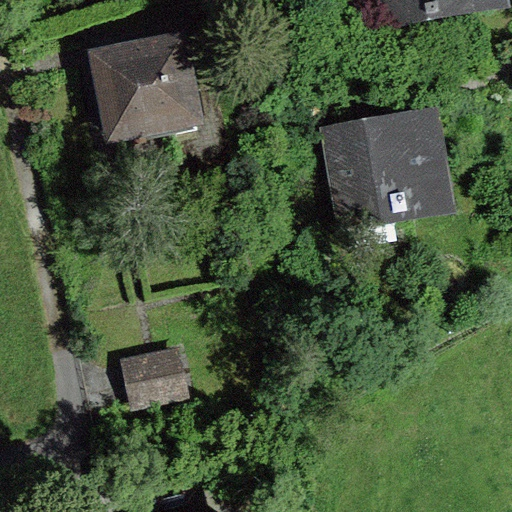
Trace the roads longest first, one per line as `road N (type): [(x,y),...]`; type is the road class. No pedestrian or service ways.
road 1 (track): [(0,474),(287,427),(511,304)]
road 2 (unknown): [(45,465),(66,425),(70,393),(0,74)]
